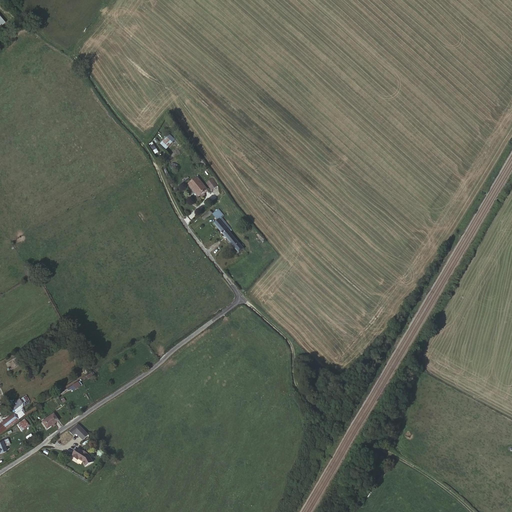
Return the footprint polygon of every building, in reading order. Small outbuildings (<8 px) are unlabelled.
[(165,150),(175,139),(169,134),(159,144),(165,150)] [(175,157),(172,167),(174,168),(175,165),(178,166),(180,159),(175,157)] [(208,188),(198,179),(190,186),(194,191),(196,189),(200,195),(208,188)] [(214,180),(207,183),(211,191),(217,188),(214,180)] [(217,220),(214,223),(239,252),(244,248),(229,231),(231,229),(222,218),(224,215),(218,209),(212,215),(217,220)] [(249,285),(243,278),(239,281),(245,289),(249,285)] [(79,382),(69,388),(72,393),(81,386),(79,382)] [(0,432),(18,419),(14,414),(0,423),(0,432)] [(57,423),(52,415),(41,422),(45,429),(57,423)] [(72,433),(81,441),(86,436),(77,428),(72,433)] [(85,467),(92,462),(88,455),(78,447),(73,454),(74,457),(76,460),(78,459),(85,467)]
